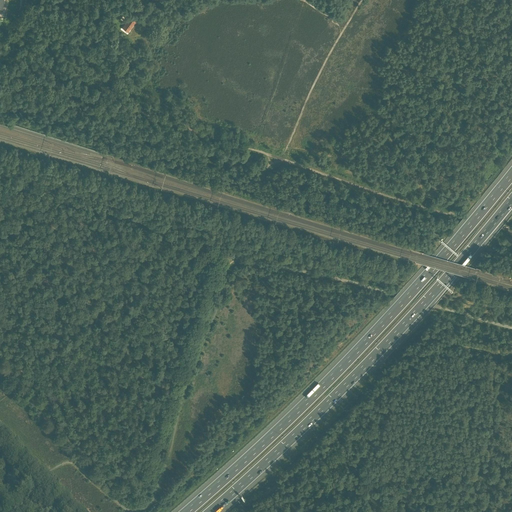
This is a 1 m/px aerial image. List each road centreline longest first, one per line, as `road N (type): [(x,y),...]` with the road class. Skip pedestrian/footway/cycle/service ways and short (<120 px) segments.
road 1 (motorway): [(511,173),(329,377),(184,511)]
road 2 (motorway): [(212,511),(342,390),(511,200)]
road 3 (track): [(511,354),(433,349),(316,457),(242,511)]
road 4 (track): [(271,155),(0,69)]
road 5 (track): [(361,0),(285,151)]
